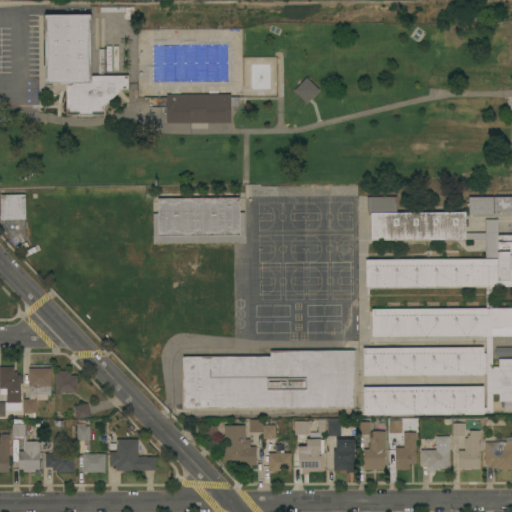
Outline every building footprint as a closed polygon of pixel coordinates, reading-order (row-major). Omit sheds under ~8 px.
[(105,115),(67,115),(67,83),(46,83),(47,15),(92,15),(91,76),(129,76),(129,90),(122,90),(105,107),(105,115)] [(419,43),(410,37),(416,27),(426,33),(419,43)] [(291,91),(305,103),(317,89),(304,77),(291,91)] [(312,98),(320,89),(329,96),(320,105),(312,98)] [(231,95),(231,97),(239,97),(239,107),(231,107),(231,123),(167,123),(167,120),(157,120),(157,115),(167,115),(167,95),(231,95)] [(1,195),(26,195),(26,220),(1,220),(1,195)] [(397,197),(397,212),(367,212),(367,198),(397,197)] [(494,198),(494,214),(495,214),(494,198),(511,197),(511,215),(469,215),(469,198),(494,198)] [(239,198),(239,213),(244,213),(245,243),(154,244),(154,214),(159,214),(158,199),(239,198)] [(466,213),(466,234),(485,234),(485,220),(497,220),(498,236),(511,236),(511,337),(492,337),(492,367),(498,367),(498,360),(511,360),(511,402),(499,402),(499,395),(493,395),(493,413),(484,413),(484,415),(364,415),(364,387),(484,387),(484,408),(486,408),(486,374),(484,374),(484,376),(364,376),(363,349),(484,348),(484,354),(486,354),(486,337),(372,337),(372,309),(486,309),(486,288),(366,288),(366,260),(486,259),(485,240),(371,241),(371,214),(466,213)] [(511,348),(511,356),(496,356),(496,348),(511,348)] [(271,357),(271,351),(355,351),(355,374),(353,374),(353,408),(184,409),(183,357),(271,357)] [(0,367),(14,367),(14,372),(17,372),(17,375),(21,375),(21,403),(22,403),(22,411),(5,411),(5,417),(0,417),(0,403),(7,403),(7,395),(0,395),(0,367)] [(51,368),(51,395),(35,395),(35,399),(36,399),(36,413),(35,413),(35,418),(24,418),(24,413),(24,399),(29,399),(30,387),(29,387),(29,368),(51,368)] [(56,371),(71,371),(71,376),(77,376),(78,392),(75,392),(75,394),(72,394),(72,392),(61,393),(61,395),(56,395),(56,371)] [(87,404),(90,416),(77,420),(74,407),(87,404)] [(341,419),(341,435),(334,435),(334,436),(328,436),(328,419),(341,419)] [(262,420),(262,433),(250,433),(250,420),(262,420)] [(326,420),(325,433),(322,433),(322,437),(315,437),(315,439),(310,439),(310,433),(318,433),(318,420),(326,420)] [(389,420),(402,421),(402,434),(389,433),(389,420)] [(208,421),(217,421),(217,424),(218,438),(208,438),(208,421)] [(312,421),(312,428),(309,428),(309,435),(295,435),(295,421),(312,421)] [(370,423),(370,435),(358,435),(358,423),(370,423)] [(26,432),(26,442),(40,442),(40,452),(40,469),(35,469),(35,472),(23,472),(23,469),(19,469),(19,451),(24,451),(23,437),(13,437),(13,424),(29,424),(31,426),(31,430),(29,432),(26,432)] [(465,424),(465,436),(453,436),(453,424),(465,424)] [(276,439),(263,439),(263,425),(276,425),(276,439)] [(246,440),(250,440),(250,447),(256,447),(256,465),(252,465),(252,468),(239,468),(239,461),(225,461),(224,426),(245,426),(246,440)] [(90,427),(90,440),(77,440),(77,427),(90,427)] [(458,451),(465,451),(465,447),(464,447),(464,441),(465,441),(465,439),(467,439),(467,436),(470,436),(469,431),(480,431),(480,452),(479,452),(479,469),(471,469),(471,470),(463,470),(463,469),(459,469),(458,451)] [(364,470),(364,450),(369,450),(369,438),(373,438),(373,432),(385,432),(385,470),(364,470)] [(416,465),(409,464),(409,470),(395,470),(395,448),(396,448),(396,446),(400,446),(400,445),(404,445),(404,433),(416,433),(416,465)] [(0,473),(0,434),(10,435),(10,473),(0,473)] [(450,469),(440,469),(440,470),(435,470),(435,471),(428,471),(427,464),(421,464),(421,450),(436,450),(436,437),(449,437),(450,469)] [(511,470),(496,470),(496,468),(492,468),(492,465),(485,465),(485,442),(501,442),(501,438),(511,438),(511,470)] [(333,449),(336,449),(336,440),(354,439),(354,449),(357,448),(358,473),(347,473),(347,471),(334,471),(333,449)] [(138,457),(156,457),(156,470),(144,470),(144,471),(117,471),(117,466),(110,466),(110,452),(117,452),(117,444),(118,444),(118,440),(138,440),(138,457)] [(309,471),(309,474),(302,474),(302,452),(307,452),(307,440),(324,440),(324,471),(309,471)] [(57,472),(57,471),(52,471),(52,468),(46,468),(46,453),(75,453),(75,473),(57,472)] [(291,471),(269,471),(269,453),(291,453),(291,471)] [(105,472),(83,472),(83,454),(105,454),(105,472)]
